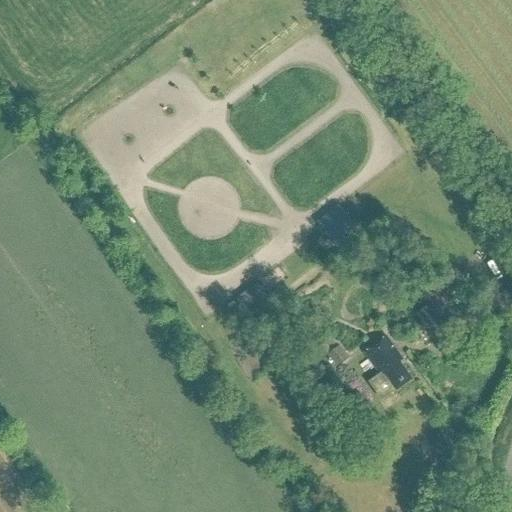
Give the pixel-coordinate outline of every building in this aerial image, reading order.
[(336,248),(358,231),(338,205),(316,222),(336,248)] [(414,315),(430,335),(444,324),(428,304),(414,315)] [(337,367),(348,358),(327,333),(306,349),(317,362),(327,354),(337,367)] [(414,379),(436,369),(418,333),(397,344),(414,379)] [(411,379),(399,363),(402,360),(385,336),(363,352),(379,375),(369,383),(380,399),(394,389),(396,391),(411,379)] [(309,410),(293,418),(301,434),(318,425),(309,410)]
